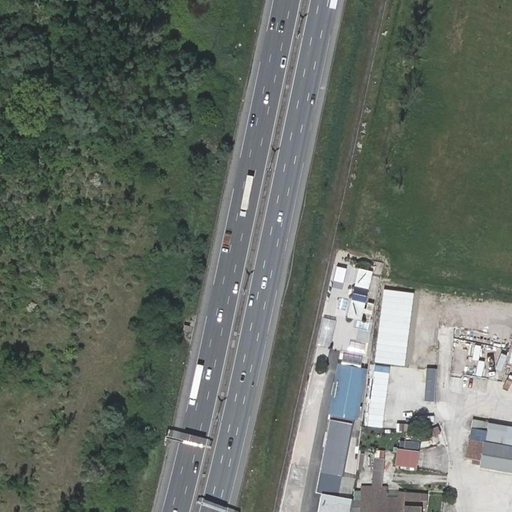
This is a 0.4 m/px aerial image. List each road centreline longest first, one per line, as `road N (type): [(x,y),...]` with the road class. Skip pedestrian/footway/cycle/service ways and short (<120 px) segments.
road 1 (motorway): [(288,0),(174,511)]
road 2 (motorway): [(214,511),(326,0)]
